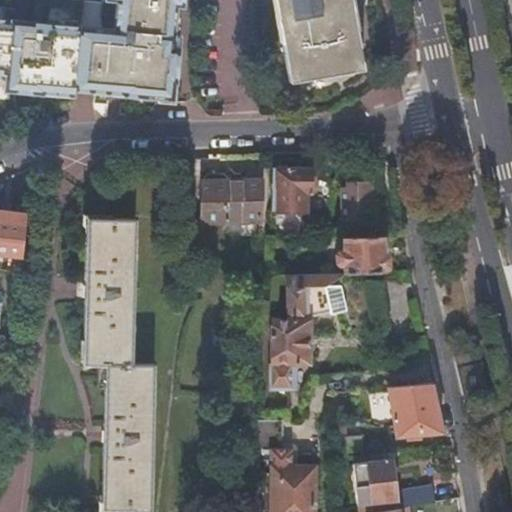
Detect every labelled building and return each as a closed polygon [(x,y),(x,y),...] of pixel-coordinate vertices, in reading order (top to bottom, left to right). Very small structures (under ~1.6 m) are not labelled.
[(112,0),(112,2),(116,2),(113,31),(110,30),(105,95),(159,100),(160,84),(175,85),(178,50),(172,50),(176,8),(176,0),(112,0)] [(314,0),(272,0),(287,80),(330,73),(314,0)] [(314,0),(330,73),(359,68),(346,0),(314,0)] [(0,79),(6,80),(13,22),(0,20),(0,79)] [(47,25),(13,22),(6,80),(5,92),(39,96),(40,88),(47,25)] [(47,25),(40,88),(105,95),(110,30),(47,25)] [(160,84),(159,100),(173,102),(175,85),(160,84)] [(310,170),(271,169),(270,211),(304,212),(305,192),(310,192),(310,170)] [(337,221),(337,238),(341,238),(371,236),(370,221),(373,220),(372,201),(370,201),(369,182),(365,182),(365,177),(360,174),(348,174),(344,178),(345,188),(339,189),(340,220),(337,221)] [(259,181),(198,181),(198,222),(259,222),(259,181)] [(12,269),(19,270),(25,216),(0,213),(0,254),(14,257),(12,269)] [(87,220),(83,365),(104,366),(101,510),(149,511),(151,368),(132,368),(134,222),(87,220)] [(371,236),(341,238),(342,252),(337,252),(334,256),(334,262),(338,265),(342,265),(343,273),(383,272),(380,236),(371,236)] [(0,336),(4,337),(11,338),(19,270),(12,269),(5,268),(0,310),(0,336)] [(269,366),(308,366),(308,320),(301,321),(301,310),(328,310),(328,311),(343,312),(343,327),(373,327),(373,290),(287,289),(287,321),(270,321),(269,366)] [(410,335),(382,342),(386,358),(415,351),(410,335)] [(478,352),(454,358),(466,408),(489,402),(478,352)] [(429,384),(386,388),(395,437),(440,433),(429,384)] [(282,421),(253,421),(253,462),(270,462),(270,511),(317,511),(316,461),(291,462),(291,450),(282,450),(282,421)] [(358,439),(332,440),(333,455),(360,453),(358,439)] [(375,511),(398,508),(454,499),(450,484),(399,493),(392,461),(352,466),(358,504),(371,502),(372,511),(375,511)]
